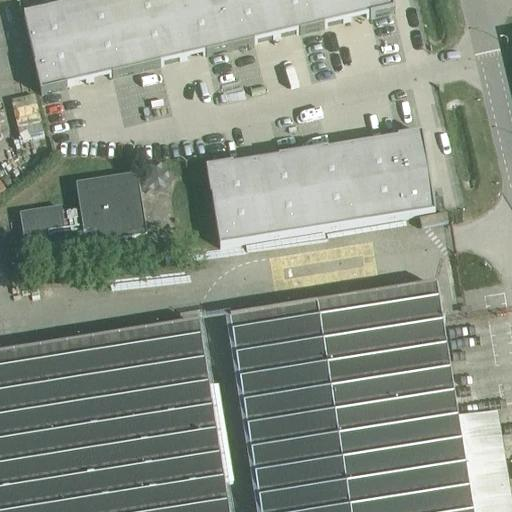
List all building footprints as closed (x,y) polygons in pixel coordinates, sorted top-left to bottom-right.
[(98,0),(24,18),(35,68),(34,68),(41,96),(66,90),(67,90),(67,89),(109,79),(112,78),(161,68),(160,67),(204,57),(206,57),(206,58),(254,46),(254,45),(299,35),(299,36),(304,35),(305,35),(304,33),(324,29),(369,18),(370,18),(370,19),(375,18),(394,14),(394,13),(391,0),(99,0),(98,0)] [(206,171),(206,172),(207,177),(210,200),(211,199),(220,250),(421,218),(435,215),(431,190),(422,136),(403,140),(403,139),(397,140),(397,141),(398,141),(328,153),(327,153),(327,152),(278,160),(279,161),(233,168),(233,167),(206,171)] [(60,210),(19,216),(27,267),(68,261),(69,264),(108,258),(106,245),(145,239),(136,178),(75,187),(79,212),(61,214),(60,210)] [(511,511),(511,505),(498,416),(458,423),(436,291),(230,324),(260,511),(511,511)] [(102,343),(0,359),(0,511),(228,511),(225,485),(210,389),(200,328),(129,339),(102,343)]
